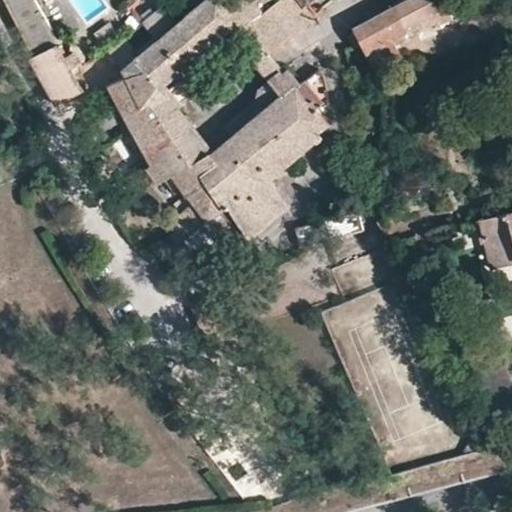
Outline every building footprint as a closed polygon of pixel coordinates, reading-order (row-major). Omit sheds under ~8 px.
[(3,0),(34,53),(28,57),(55,106),(82,91),(32,0),(3,0)] [(123,74),(100,93),(136,155),(150,145),(158,159),(144,168),(156,185),(171,174),(191,203),(177,215),(191,235),(208,221),(231,254),(290,206),(267,178),(330,125),(322,116),(328,111),(323,75),(317,67),(295,86),(280,68),(268,78),(265,80),(267,82),(279,97),(232,135),(214,151),(178,107),(181,104),(172,93),(168,96),(162,88),(226,33),(249,60),(251,59),(263,49),(268,54),(270,53),(318,11),(310,2),(303,7),(297,0),(277,0),(247,25),(225,0),(201,0),(176,21),(162,5),(141,22),(154,40),(140,52),(125,36),(107,52),(123,74)] [(440,0),(403,0),(352,28),(376,73),(403,58),(393,41),(410,31),(451,20),(440,0)] [(268,54),(263,49),(251,59),(268,78),(280,68),(282,67),(270,53),(268,54)] [(259,89),(257,88),(255,100),(224,126),(232,135),(279,97),(267,82),(266,83),(259,89)] [(378,227),(367,208),(342,161),(332,171),(354,212),(295,229),(300,247),(378,227)] [(511,211),(477,221),(489,270),(511,264),(511,211)] [(231,332),(216,293),(189,304),(203,342),(231,332)]
